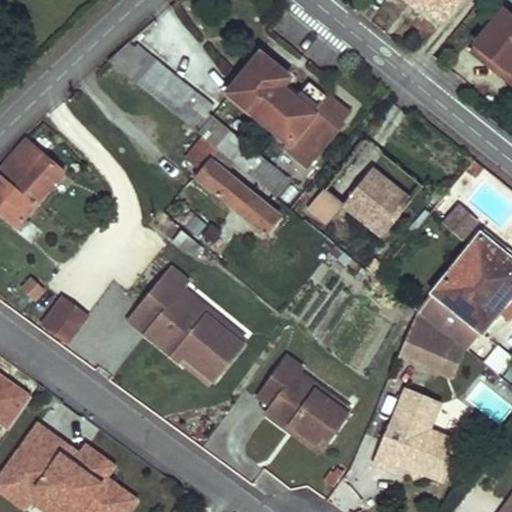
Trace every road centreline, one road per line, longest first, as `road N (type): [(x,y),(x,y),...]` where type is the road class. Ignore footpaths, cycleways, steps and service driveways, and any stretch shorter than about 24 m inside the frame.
road 1 (residential): [(252,511),(0,329)]
road 2 (residential): [(511,161),(313,0)]
road 3 (residential): [(0,136),(140,0)]
